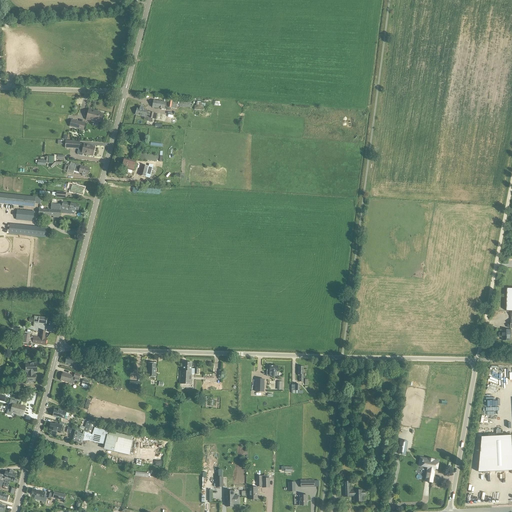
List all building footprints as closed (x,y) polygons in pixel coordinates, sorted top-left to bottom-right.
[(191,108),(191,100),(179,99),(179,107),(191,108)] [(166,103),(153,100),(152,108),(165,110),(166,103)] [(177,109),(178,101),(168,100),(167,108),(177,109)] [(137,108),(136,115),(145,118),(149,118),(153,119),(156,120),(157,114),(154,113),(151,113),(150,113),(147,112),(147,111),(143,110),(144,104),(142,104),(141,109),(137,108)] [(84,116),(87,116),(86,120),(93,122),(94,120),(101,122),(102,121),(103,122),(103,119),(102,119),(103,115),(97,113),(98,112),(89,109),(88,113),(85,112),(84,116)] [(71,120),(70,127),(84,131),(85,124),(71,120)] [(94,157),(96,149),(96,147),(85,144),(82,144),(81,147),(84,148),(80,147),(81,141),(66,140),(66,145),(66,148),(83,149),(82,154),(88,155),(94,157)] [(124,159),(122,169),(133,171),(135,162),(124,159)] [(81,166),(76,164),(71,163),(70,166),(69,166),(68,172),(74,173),(74,171),(82,174),(82,175),(83,176),(84,177),(85,176),(86,175),(88,175),(89,169),(81,166)] [(150,178),(153,168),(142,165),(139,176),(150,178)] [(67,189),(71,190),(70,192),(74,193),(83,195),(84,188),(76,186),(76,185),(68,183),(67,189)] [(36,197),(18,195),(0,193),(0,203),(17,206),(35,207),(36,197)] [(71,204),(66,203),(63,202),(62,207),(69,209),(72,210),(72,211),(74,212),(75,211),(78,212),(80,206),(71,203),(71,204)] [(39,209),(38,216),(60,217),(61,210),(39,209)] [(33,222),(34,211),(17,210),(16,220),(33,222)] [(9,234),(15,235),(47,238),(48,228),(10,224),(9,234)] [(502,330),(502,333),(500,333),(499,333),(499,334),(499,337),(499,338),(500,338),(502,338),(502,341),(510,341),(511,330),(502,330)] [(23,345),(28,346),(32,347),(33,344),(46,345),(46,339),(44,339),(45,332),(41,331),(40,338),(33,337),(33,338),(32,338),(32,333),(24,332),(23,345)] [(65,363),(78,366),(79,362),(75,361),(73,360),(74,359),(67,357),(65,363)] [(27,375),(27,382),(35,382),(35,375),(33,375),(33,372),(37,372),(37,364),(30,364),(30,362),(26,362),(26,364),(26,372),(28,372),(28,375),(27,375)] [(181,387),(191,388),(192,374),(198,375),(198,370),(192,369),(192,364),(183,363),(183,370),(182,370),(182,372),(180,372),(179,384),(181,384),(181,387)] [(267,369),(267,376),(270,376),(270,377),(277,377),(277,372),(277,367),(270,367),(270,369),(267,369)] [(61,381),(70,383),(72,376),(63,373),(61,381)] [(255,392),(263,392),(264,379),(256,379),(255,392)] [(292,394),(302,394),(302,391),(300,391),(300,385),(292,385),(292,394)] [(11,400),(9,408),(12,409),(11,413),(15,414),(24,416),(26,407),(21,406),(18,405),(16,405),(17,402),(11,400)] [(55,410),(53,416),(60,418),(65,419),(66,416),(68,417),(69,413),(66,413),(65,413),(62,412),(58,411),(55,410)] [(50,427),(49,429),(50,429),(49,430),(52,431),(51,434),(56,436),(57,431),(63,433),(65,424),(59,422),(59,425),(55,424),(55,425),(51,424),(50,427)] [(83,431),(83,432),(84,432),(91,435),(94,425),(86,422),(83,431)] [(74,428),(70,442),(81,444),(82,441),(84,432),(83,432),(83,431),(74,428)] [(511,435),(482,437),(479,473),(511,471),(511,435)] [(405,455),(408,442),(401,441),(398,454),(405,455)] [(422,462),(422,467),(428,468),(425,482),(432,483),(434,469),(437,469),(438,461),(433,460),(428,459),(423,458),(423,459),(423,461),(422,460),(422,462)] [(14,482),(15,478),(5,475),(1,475),(0,474),(0,487),(2,488),(4,480),(5,481),(9,483),(10,482),(10,481),(14,482)] [(257,487),(261,487),(261,489),(270,489),(270,479),(269,479),(269,477),(261,477),(257,477),(257,487)] [(350,482),(344,482),(344,497),(350,497),(350,496),(354,496),(355,502),(363,502),(363,496),(367,496),(366,491),(362,491),(354,491),(354,492),(350,492),(350,482)] [(249,500),(257,500),(257,493),(257,488),(249,488),(249,500)] [(33,490),(31,495),(35,496),(34,500),(46,502),(47,498),(50,499),(52,494),(45,492),(45,493),(33,490)] [(66,494),(55,492),(53,498),(64,501),(66,494)] [(227,499),(227,507),(233,507),(233,504),(239,504),(239,496),(234,496),(234,492),(226,492),(226,499),(227,499)] [(0,500),(6,502),(7,501),(8,500),(8,499),(8,496),(1,494),(0,495),(0,494),(0,500)]
